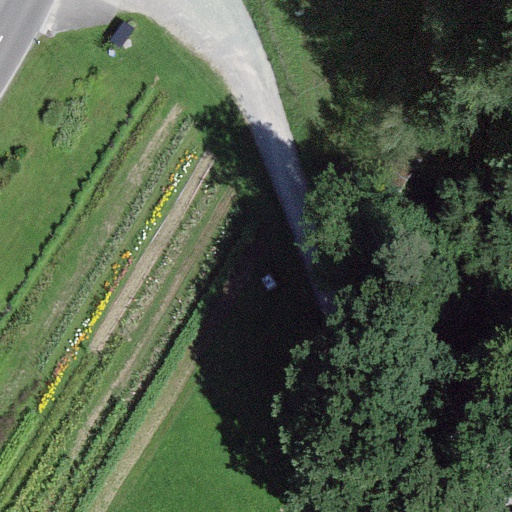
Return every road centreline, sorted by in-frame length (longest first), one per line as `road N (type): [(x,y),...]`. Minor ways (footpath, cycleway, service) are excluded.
road 1 (track): [(511,472),(409,367),(307,231),(269,113),(205,0)]
road 2 (track): [(404,511),(307,231)]
